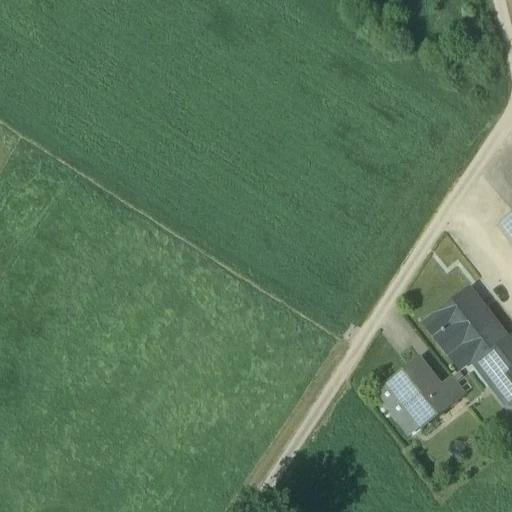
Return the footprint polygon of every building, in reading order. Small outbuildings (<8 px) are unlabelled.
[(511,174),(507,178),(511,184),(511,217),(497,229),(511,247),(511,174)] [(511,339),(509,341),(470,291),(436,317),(437,318),(438,317),(447,328),(436,337),(453,358),(464,350),(477,367),(476,368),(491,387),(511,371),(511,339)] [(420,360),(387,386),(388,387),(389,386),(423,429),(421,430),(422,431),(455,405),(442,388),(420,360)] [(511,371),(491,387),(511,413),(511,411),(511,371)] [(466,397),(452,380),(442,388),(455,405),(466,397)]
